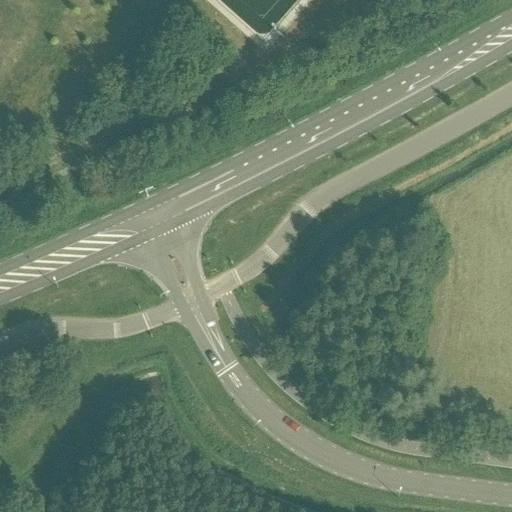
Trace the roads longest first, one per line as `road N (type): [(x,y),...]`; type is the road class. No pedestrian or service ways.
road 1 (secondary): [(511,497),(366,476),(307,450),(236,384),(193,303)]
road 2 (primary): [(157,218),(511,34)]
road 3 (unclassified): [(193,303),(271,252),(322,201),(511,95)]
road 4 (track): [(327,17),(256,68),(0,181)]
road 5 (unclassified): [(0,345),(32,333),(126,332),(193,303)]
road 6 (primary): [(0,286),(157,218)]
